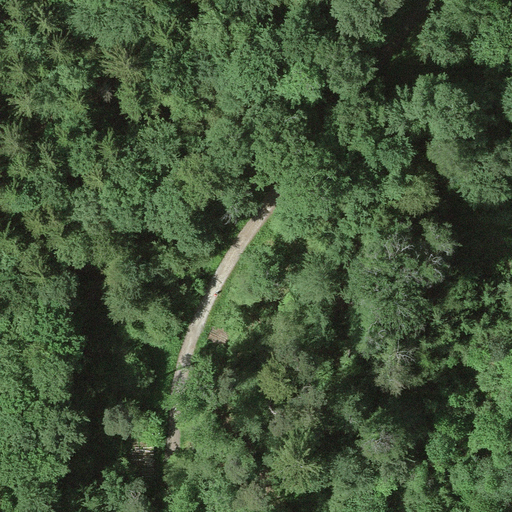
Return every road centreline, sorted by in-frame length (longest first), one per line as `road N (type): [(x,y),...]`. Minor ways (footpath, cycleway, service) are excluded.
road 1 (track): [(333,107),(189,324),(171,426),(169,511)]
road 2 (track): [(181,85),(57,421),(52,504)]
road 3 (track): [(427,0),(333,107)]
